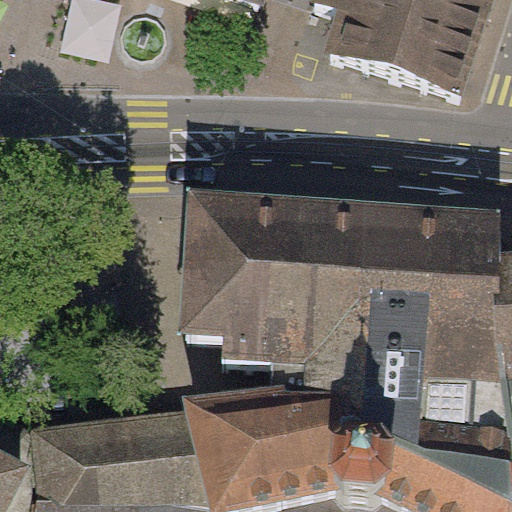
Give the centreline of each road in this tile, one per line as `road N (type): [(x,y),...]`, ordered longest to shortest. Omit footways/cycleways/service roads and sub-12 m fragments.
road 1 (secondary): [(511,134),(263,117),(0,121)]
road 2 (secondary): [(0,192),(246,175),(489,198)]
